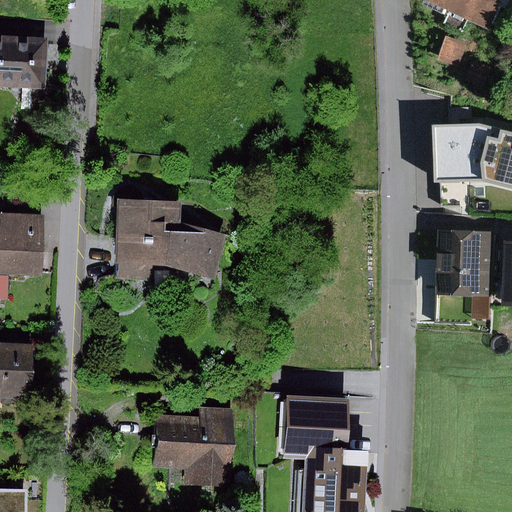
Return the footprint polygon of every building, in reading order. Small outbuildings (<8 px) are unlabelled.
[(511,0),(448,0),(504,26),(511,8),(511,0)] [(48,82),(51,36),(0,33),(0,83),(36,86),(48,86),(48,82)] [(477,40),(457,33),(449,57),(468,64),(477,40)] [(500,64),(483,58),(475,78),(492,84),(500,64)] [(48,86),(36,86),(34,111),(57,113),(59,83),(48,82),(48,86)] [(511,187),(511,130),(488,124),(440,124),(443,184),(491,181),(511,187)] [(208,269),(209,231),(171,231),(171,203),(111,202),(110,268),(208,269)] [(46,268),(47,220),(2,219),(1,267),(46,268)] [(497,302),(502,233),(447,229),(442,299),(497,302)] [(0,393),(33,395),(35,348),(0,346),(0,393)] [(340,450),(343,403),(282,399),(279,450),(308,452),(304,511),(368,511),(372,452),(340,450)] [(232,483),(236,409),(205,407),(204,426),(161,424),(159,462),(202,464),(201,481),(232,483)] [(0,511),(24,511),(24,489),(0,488),(0,511)]
